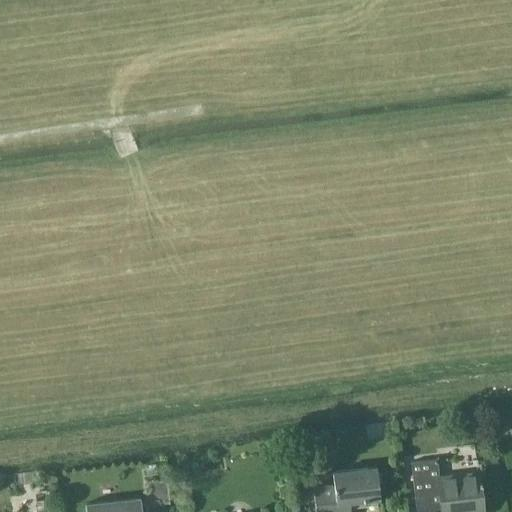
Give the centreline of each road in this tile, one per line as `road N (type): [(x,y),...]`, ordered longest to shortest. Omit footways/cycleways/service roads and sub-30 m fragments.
road 1 (track): [(0,456),(511,390)]
road 2 (track): [(199,109),(0,139)]
